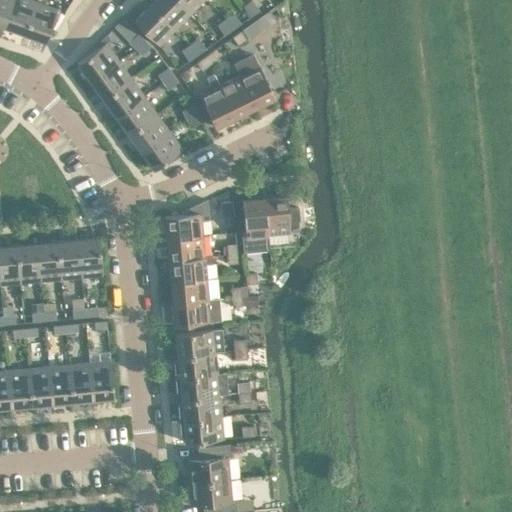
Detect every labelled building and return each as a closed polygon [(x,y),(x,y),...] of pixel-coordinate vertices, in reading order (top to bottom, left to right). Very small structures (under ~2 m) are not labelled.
[(0,0),(0,24),(3,26),(12,0),(0,0)] [(24,33),(36,1),(32,0),(12,0),(3,26),(24,33)] [(189,13),(175,0),(153,0),(149,4),(174,29),(189,13)] [(175,0),(189,13),(202,0),(175,0)] [(258,10),(251,0),(249,0),(242,5),(249,16),(258,10)] [(57,9),(36,1),(24,33),(45,41),(57,9)] [(149,4),(133,20),(158,44),(174,29),(149,4)] [(225,18),(232,29),(240,23),(233,12),(225,18)] [(232,29),(225,18),(216,24),(224,35),(232,29)] [(262,29),(255,19),(241,29),(248,39),(262,29)] [(245,38),(240,31),(231,36),(237,44),(245,38)] [(135,48),(144,39),(137,33),(128,42),(135,48)] [(106,34),(95,45),(96,48),(105,42),(109,39),(106,34)] [(189,44),(197,54),(205,48),(197,38),(189,44)] [(144,39),(135,48),(141,55),(150,46),(144,39)] [(79,60),(76,62),(77,62),(90,80),(118,60),(105,42),(96,48),(79,60)] [(197,54),(189,44),(181,49),(188,60),(197,54)] [(203,56),(209,64),(217,59),(211,51),(203,56)] [(233,64),(238,74),(254,107),(274,97),(258,64),(258,65),(252,55),(233,64)] [(209,64),(203,56),(195,62),(201,70),(209,64)] [(118,60),(90,80),(102,98),(130,77),(118,60)] [(162,81),(172,74),(167,66),(157,74),(162,81)] [(172,74),(162,81),(167,89),(178,81),(172,74)] [(215,126),(235,116),(219,84),(218,84),(213,74),(205,79),(210,88),(199,94),(201,98),(211,119),(215,126)] [(238,74),(219,84),(235,116),(254,107),(238,74)] [(130,77),(102,98),(115,115),(143,95),(130,77)] [(143,95),(115,115),(127,133),(156,112),(143,95)] [(201,98),(197,100),(208,121),(211,119),(201,98)] [(185,118),(196,113),(193,105),(181,110),(185,118)] [(156,112),(127,133),(140,150),(168,130),(156,112)] [(196,113),(185,118),(189,126),(201,121),(196,113)] [(168,130),(140,150),(153,168),(181,148),(168,130)] [(264,197),(267,233),(289,231),(298,230),(297,220),(299,220),(298,206),(287,207),(286,195),(264,197)] [(267,233),(264,197),(242,200),(245,234),(241,235),(242,252),(269,250),(267,233)] [(163,215),(165,237),(201,234),(200,219),(208,219),(206,199),(198,203),(199,212),(163,215)] [(221,216),(233,215),(231,200),(219,201),(221,216)] [(165,237),(167,259),(203,256),(201,234),(165,237)] [(77,238),(80,276),(101,274),(98,236),(77,238)] [(60,278),(80,276),(77,238),(57,240),(60,278)] [(40,280),(60,278),(57,240),(36,241),(40,280)] [(19,282),(40,280),(36,241),(16,243),(19,282)] [(0,283),(19,282),(16,243),(0,244),(0,283)] [(227,253),(236,252),(235,243),(226,244),(226,245),(227,253)] [(236,252),(227,253),(228,263),(237,263),(236,252)] [(167,259),(169,281),(205,277),(204,263),(213,262),(212,255),(203,256),(167,259)] [(255,273),(244,274),(245,284),(256,283),(255,273)] [(169,281),(171,302),(207,299),(205,277),(169,281)] [(231,296),(240,295),(239,286),(230,286),(231,296)] [(240,295),(231,296),(225,297),(226,307),(241,306),(241,296),(240,295)] [(256,295),(241,296),(241,306),(257,304),(256,295)] [(219,297),(207,299),(171,302),(174,324),(221,320),(219,297)] [(42,303),(31,305),(31,313),(43,312),(42,305),(42,303)] [(83,308),(84,316),(96,315),(95,307),(83,308)] [(84,316),(83,308),(71,310),(72,318),(84,316)] [(55,311),(43,312),(44,321),(56,319),(55,311)] [(31,313),(31,322),(44,321),(43,312),(31,313)] [(2,316),(3,324),(16,323),(14,314),(2,316)] [(94,330),(107,329),(106,321),(93,322),(94,330)] [(64,324),(65,333),(78,332),(77,323),(64,324)] [(65,333),(64,324),(52,326),(53,334),(65,333)] [(24,328),(25,337),(37,336),(36,327),(24,328)] [(25,337),(24,328),(11,329),(12,338),(25,337)] [(176,348),(176,355),(214,351),(223,350),(221,328),(171,333),(172,348),(176,348)] [(233,349),(245,348),(244,338),(232,339),(233,349)] [(245,348),(233,349),(234,359),(246,358),(245,348)] [(216,373),(214,351),(176,355),(177,361),(173,362),(175,377),(216,373)] [(110,360),(88,362),(92,400),(113,398),(110,360)] [(72,402),(92,400),(88,362),(68,364),(72,402)] [(51,404),(72,402),(68,364),(48,365),(51,404)] [(48,365),(28,367),(31,406),(51,404),(48,365)] [(28,367),(7,369),(11,408),(31,406),(28,367)] [(7,369),(0,369),(0,408),(11,408),(7,369)] [(181,398),(219,394),(227,393),(225,372),(216,373),(175,377),(176,391),(180,391),(181,398)] [(248,391),(249,391),(248,381),(236,382),(237,392),(248,391)] [(250,391),(237,392),(238,403),(251,402),(250,391)] [(178,405),(179,419),(221,416),(219,394),(181,398),(181,404),(178,405)] [(223,438),(221,416),(179,419),(180,434),(184,434),(185,441),(223,438)] [(252,425),(240,426),(241,436),(253,435),(252,425)] [(230,444),(197,447),(198,459),(187,460),(189,482),(229,478),(227,456),(231,456),(230,444)] [(202,503),(203,511),(232,511),(249,510),(248,501),(235,502),(235,499),(231,500),(229,478),(189,482),(191,504),(202,503)]
